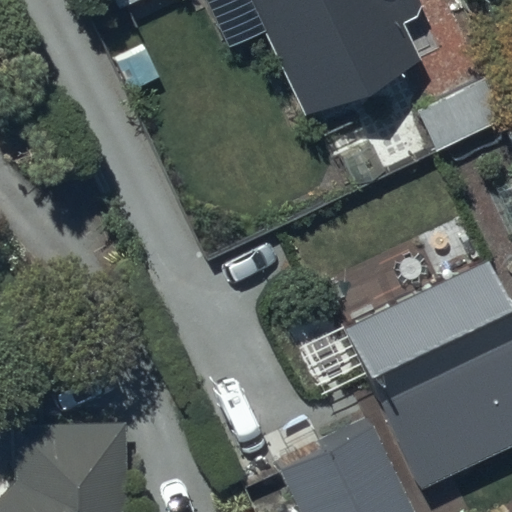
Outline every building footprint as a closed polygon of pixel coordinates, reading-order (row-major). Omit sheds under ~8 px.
[(243,0),(298,116),(413,62),(384,1),(385,0),(243,0)] [(485,79),(421,110),(439,148),(505,118),(485,79)] [(511,244),(509,253),(511,254),(511,212),(498,208),(491,230),(511,237),(511,244)] [(511,309),(488,260),(346,329),(423,489),(511,446),(511,309)] [(414,511),(369,419),(278,464),(301,511),(414,511)] [(0,489),(0,511),(122,511),(117,508),(118,421),(9,420),(9,480),(0,489)]
